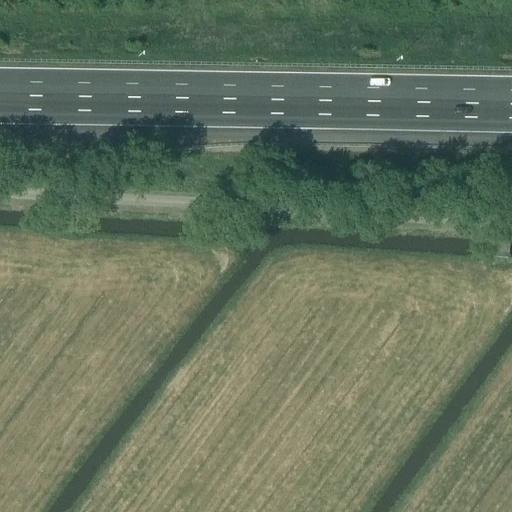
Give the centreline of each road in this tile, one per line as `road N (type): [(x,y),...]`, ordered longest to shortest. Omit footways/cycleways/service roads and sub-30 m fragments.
road 1 (unclassified): [(0,192),(511,223)]
road 2 (motorway): [(0,98),(511,106)]
